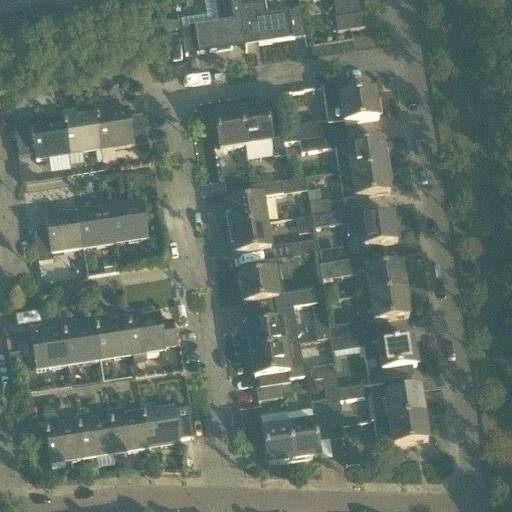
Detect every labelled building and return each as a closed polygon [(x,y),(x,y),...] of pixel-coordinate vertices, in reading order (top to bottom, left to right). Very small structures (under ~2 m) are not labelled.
[(238,0),(204,0),(207,18),(180,22),(185,57),(232,50),(231,46),(245,44),(246,54),(247,54),(238,0)] [(264,0),(238,0),(247,54),(246,44),(259,42),(259,46),(305,39),(301,12),(267,17),(264,0)] [(298,0),(299,5),(332,0),(337,35),(364,31),(359,0),(298,0)] [(325,110),(327,126),(321,127),(321,125),(293,129),(296,144),(300,143),(325,140),(346,136),(345,126),(378,121),(374,94),(343,99),(341,87),(322,90),(325,110)] [(114,151),(133,148),(127,110),(114,112),(115,116),(109,117),(108,106),(93,109),(95,115),(100,146),(113,144),(114,151)] [(271,145),(271,150),(273,160),(287,158),(281,121),(268,123),(266,111),(241,114),(246,149),(271,145)] [(101,153),(100,146),(95,115),(82,117),(83,121),(77,122),(76,112),(61,114),(62,120),(63,120),(67,151),(81,149),(82,156),(101,153)] [(214,119),(219,152),(219,153),(246,149),(241,114),(214,119)] [(69,158),(67,151),(63,120),(62,120),(50,122),(51,126),(45,127),(44,117),(29,119),(36,163),(37,163),(36,156),(48,154),(49,161),(69,158)] [(346,136),(325,140),(300,143),(302,156),(327,152),(347,149),(347,148),(348,148),(346,136)] [(348,148),(347,148),(347,149),(351,174),(385,169),(381,143),(348,148)] [(351,174),(355,201),(389,195),(385,169),(351,174)] [(225,194),(238,192),(250,190),(248,177),(223,181),(225,194)] [(227,205),(231,231),(264,226),(260,201),(306,194),(304,182),(250,190),(238,192),(240,203),(227,205)] [(319,192),(307,194),(309,206),(321,205),(319,192)] [(122,200),(108,202),(108,208),(109,208),(114,240),(127,238),(128,245),(148,242),(142,203),(129,205),(129,210),(124,211),(122,200)] [(334,203),(321,205),(309,206),(311,218),(336,214),(334,203)] [(90,205),(75,207),(76,213),(82,245),(95,243),(96,250),(116,247),(114,240),(109,208),(108,208),(96,210),(97,215),(92,216),(90,205)] [(43,212),(47,235),(34,237),(39,266),(52,264),(50,250),(63,248),(64,255),(83,252),(82,245),(76,213),(64,215),(65,220),(60,221),(58,210),(43,212)] [(336,214),(311,218),(313,232),(338,228),(336,214)] [(359,223),(363,250),(397,245),(393,218),(359,223)] [(235,257),(264,253),(268,252),(268,251),(264,226),(231,231),(235,257)] [(315,244),(289,248),(291,260),(317,256),(315,244)] [(386,258),(366,261),(318,268),(321,284),(356,279),(358,275),(366,274),(370,298),(404,293),(400,267),(388,269),(386,258)] [(243,306),(276,300),(272,275),(239,280),(243,306)] [(374,324),(377,324),(408,319),(404,293),(370,298),(374,324)] [(292,310),(311,307),(316,306),(315,295),(281,299),(283,311),(292,310)] [(326,318),(324,305),(316,306),(311,307),(313,320),(326,318)] [(250,355),(297,347),(296,342),(300,337),(299,330),(295,328),(292,310),(283,311),(275,312),(277,324),(246,329),(250,355)] [(161,326),(159,315),(146,317),(147,322),(141,323),(140,312),(125,315),(126,320),(131,352),(132,352),(144,350),(145,357),(165,354),(165,350),(176,348),(173,325),(161,326)] [(112,355),(113,362),(133,359),(132,352),(131,352),(126,320),(114,322),(115,327),(109,328),(108,317),(93,320),(94,325),(99,357),(100,357),(112,355)] [(75,322),(62,324),(61,324),(62,330),(67,362),(80,360),(81,367),(101,364),(100,357),(99,357),(94,325),(82,327),(82,332),(77,333),(75,322)] [(371,336),(370,324),(328,330),(330,342),(371,336)] [(35,374),(36,374),(35,367),(47,365),(48,372),(69,369),(67,362),(62,330),(50,332),(50,337),(45,338),(43,327),(29,329),(35,374)] [(375,335),(371,336),(330,342),(332,355),(362,351),(364,362),(380,360),(382,374),(416,369),(412,342),(377,347),(375,335)] [(297,347),(250,355),(254,381),(266,379),(268,391),(281,389),(289,387),(289,383),(304,381),(299,347),(297,347)] [(12,375),(22,373),(19,355),(9,357),(12,375)] [(322,382),(336,380),(334,367),(308,371),(310,384),(322,382)] [(22,373),(12,375),(13,386),(24,385),(22,373)] [(323,405),(325,418),(338,417),(336,405),(364,401),(362,388),(338,392),(336,380),(322,382),(326,405),(323,405)] [(13,386),(15,398),(26,396),(24,385),(13,386)] [(268,391),(259,392),(256,392),(258,405),(283,401),(281,389),(268,391)] [(385,397),(389,422),(423,417),(419,391),(385,397)] [(140,414),(146,446),(159,444),(160,451),(180,448),(179,443),(193,441),(188,411),(174,413),(173,409),(160,411),(161,416),(156,416),(154,406),(139,408),(140,414)] [(147,453),(146,446),(140,414),(128,416),(129,420),(124,421),(122,410),(107,413),(108,419),(114,451),(127,449),(128,456),(147,453)] [(95,454),(96,461),(115,458),(114,451),(108,419),(96,420),(97,425),(92,426),(90,415),(75,418),(77,423),(82,456),(95,454)] [(341,442),(338,417),(325,418),(329,444),(341,442)] [(373,425),(375,438),(378,458),(395,455),(394,448),(427,443),(423,417),(389,422),(375,424),(373,425)] [(316,446),(329,444),(325,418),(313,420),(313,425),(288,429),(293,464),(319,460),(316,446)] [(84,463),(82,456),(77,423),(64,425),(65,430),(59,431),(58,420),(43,422),(45,434),(41,433),(40,433),(40,440),(42,447),(43,446),(47,445),(50,468),(51,468),(52,474),(65,472),(64,466),(84,463)] [(267,468),(293,464),(288,429),(262,433),(267,468)]
